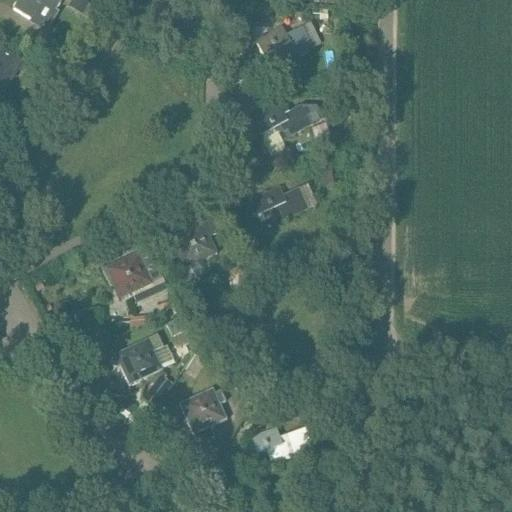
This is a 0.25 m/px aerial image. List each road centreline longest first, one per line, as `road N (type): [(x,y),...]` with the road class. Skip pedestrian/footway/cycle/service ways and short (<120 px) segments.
road 1 (unclassified): [(380,366),(386,0)]
road 2 (unclassified): [(364,511),(380,366)]
road 3 (unclassified): [(380,366),(511,361)]
